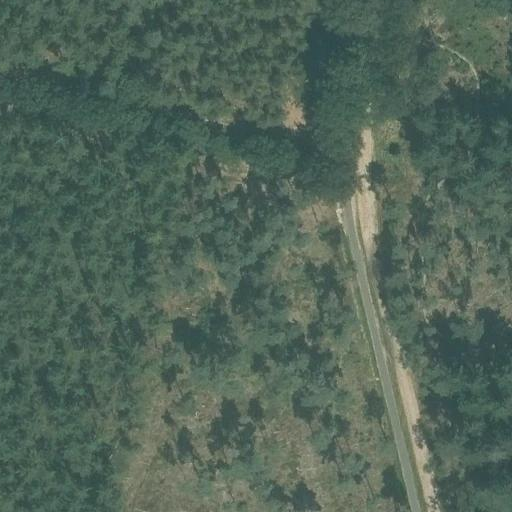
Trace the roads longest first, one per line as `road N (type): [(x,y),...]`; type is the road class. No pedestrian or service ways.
road 1 (track): [(0,85),(362,182)]
road 2 (track): [(435,511),(378,283),(362,182)]
road 3 (track): [(362,182),(372,0)]
